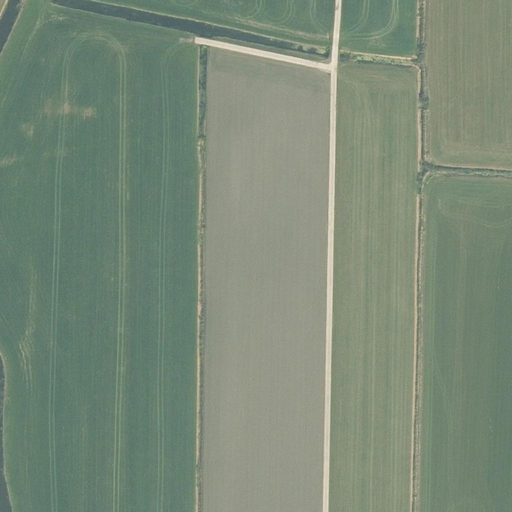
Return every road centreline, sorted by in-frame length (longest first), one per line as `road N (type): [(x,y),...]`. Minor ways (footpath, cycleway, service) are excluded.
road 1 (track): [(337,0),(325,511)]
road 2 (track): [(333,67),(195,40)]
